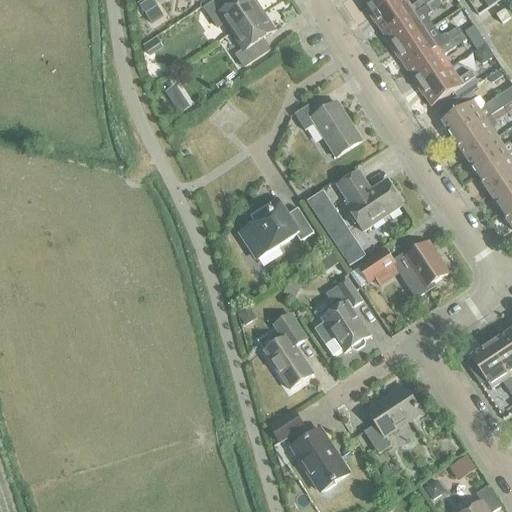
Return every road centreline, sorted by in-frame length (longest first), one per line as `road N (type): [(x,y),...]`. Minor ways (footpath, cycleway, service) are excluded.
road 1 (residential): [(505,289),(315,0)]
road 2 (residential): [(432,349),(438,374),(511,482)]
